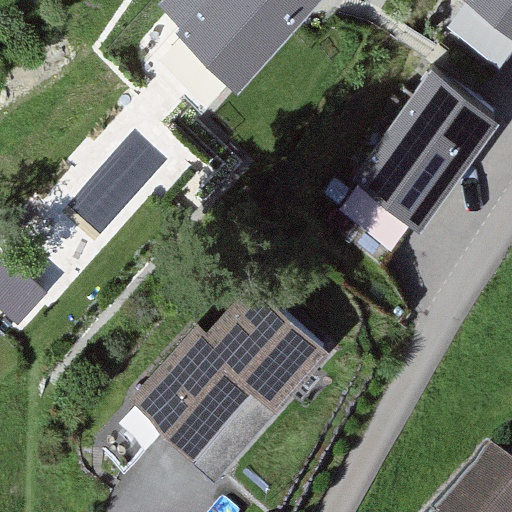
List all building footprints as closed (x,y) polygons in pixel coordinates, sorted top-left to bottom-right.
[(173,36),(237,96),(327,0),(167,0),(159,10),(179,29),(173,36)] [(511,0),(460,0),(511,36),(511,0)] [(427,68),(350,179),(423,230),(501,119),(427,68)] [(199,204),(126,126),(67,181),(140,259),(199,204)] [(194,330),(127,409),(157,434),(186,458),(237,397),(264,419),(318,354),(245,294),(207,340),(194,330)] [(72,439),(119,479),(157,434),(127,409),(110,394),(72,439)] [(511,511),(511,477),(489,456),(435,511),(511,511)]
